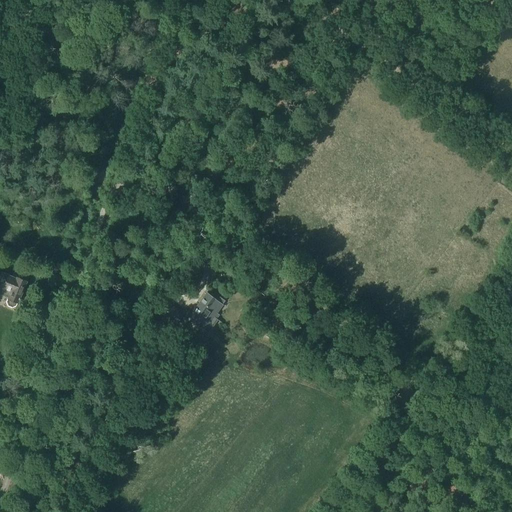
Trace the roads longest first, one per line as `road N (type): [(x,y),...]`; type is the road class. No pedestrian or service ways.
road 1 (track): [(135,140),(180,0)]
road 2 (track): [(121,178),(168,236),(207,265)]
